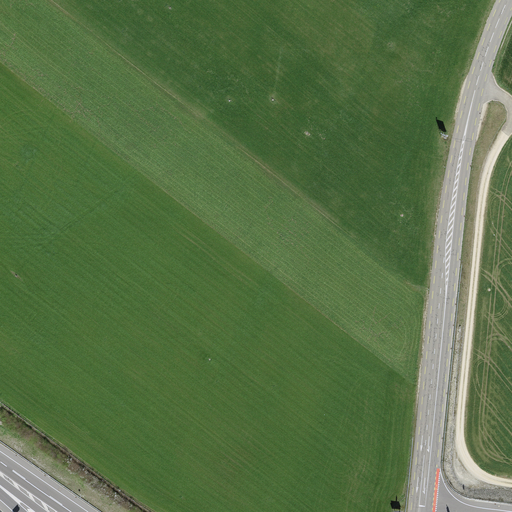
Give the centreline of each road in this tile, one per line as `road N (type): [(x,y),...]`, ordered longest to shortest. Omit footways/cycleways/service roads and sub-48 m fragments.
road 1 (secondary): [(421,511),(462,143),(507,0)]
road 2 (track): [(511,118),(483,183),(458,432),(480,474),(511,484)]
